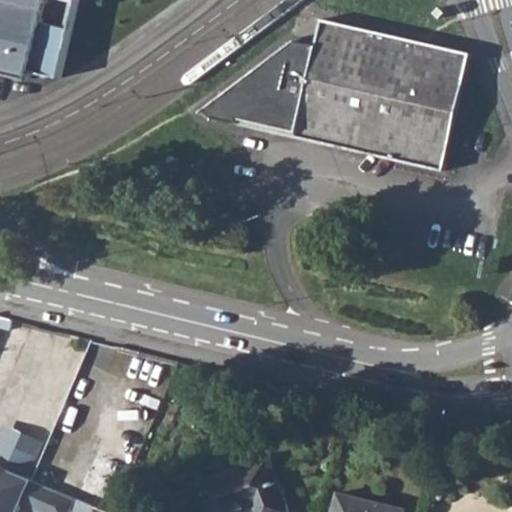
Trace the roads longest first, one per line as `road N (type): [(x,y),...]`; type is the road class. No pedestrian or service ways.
road 1 (residential): [(284,339),(196,300),(61,259),(0,217)]
road 2 (secondary): [(284,339),(0,273)]
road 3 (residential): [(209,0),(65,99),(0,125)]
road 4 (secondary): [(511,364),(432,366),(284,339)]
